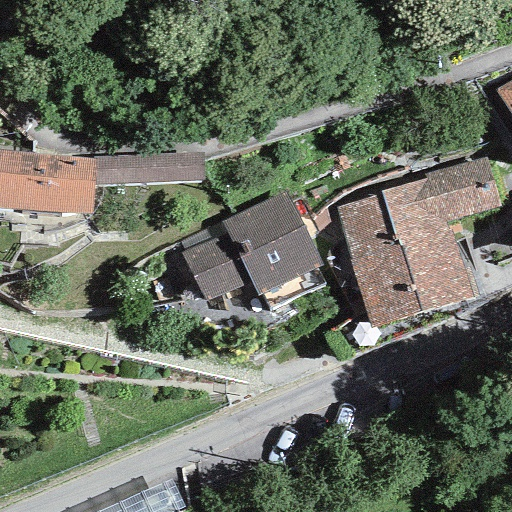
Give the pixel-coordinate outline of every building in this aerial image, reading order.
[(511,80),(494,90),(511,117),(511,80)] [(93,160),(0,152),(0,208),(89,215),(91,186),(93,160)] [(93,157),(93,160),(91,186),(203,181),(203,154),(93,157)] [(499,207),(485,158),(430,173),(424,174),(425,179),(438,224),(443,223),(499,207)] [(452,231),(446,233),(443,223),(438,224),(425,179),(333,209),(369,329),(472,298),(452,231)] [(321,266),(285,193),(179,243),(183,250),(180,253),(205,302),(250,283),(257,297),(261,295),(269,310),(323,284),(316,269),(321,266)] [(94,511),(173,511),(183,508),(170,479),(94,511)]
